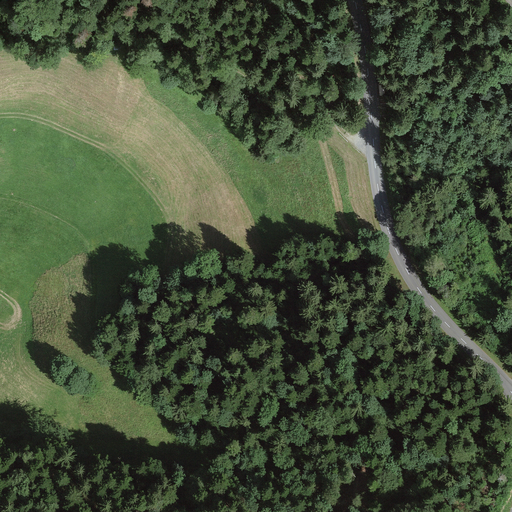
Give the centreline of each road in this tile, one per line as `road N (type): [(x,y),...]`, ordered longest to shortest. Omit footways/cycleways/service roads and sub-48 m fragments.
road 1 (tertiary): [(354,0),(378,190),(396,251),(422,296),(511,393)]
road 2 (track): [(0,51),(208,57),(338,127)]
road 3 (track): [(244,0),(311,69),(350,141),(373,143)]
